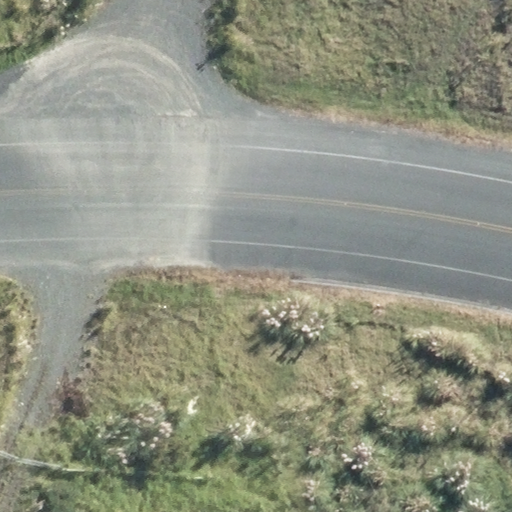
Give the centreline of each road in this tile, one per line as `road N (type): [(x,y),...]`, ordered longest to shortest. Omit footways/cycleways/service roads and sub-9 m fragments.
road 1 (unclassified): [(0,189),(261,196),(511,233)]
road 2 (track): [(89,186),(40,304),(20,431),(0,462)]
road 3 (track): [(89,186),(98,64),(143,0)]
